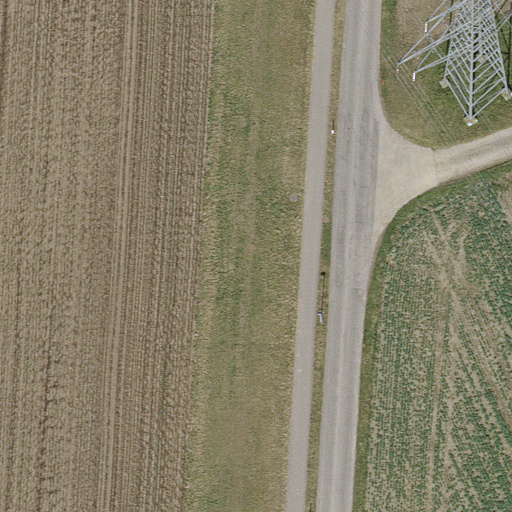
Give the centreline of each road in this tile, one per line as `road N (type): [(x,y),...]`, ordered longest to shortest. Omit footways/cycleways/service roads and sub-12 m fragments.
road 1 (unclassified): [(334,511),(364,0)]
road 2 (track): [(354,175),(426,176),(511,143)]
